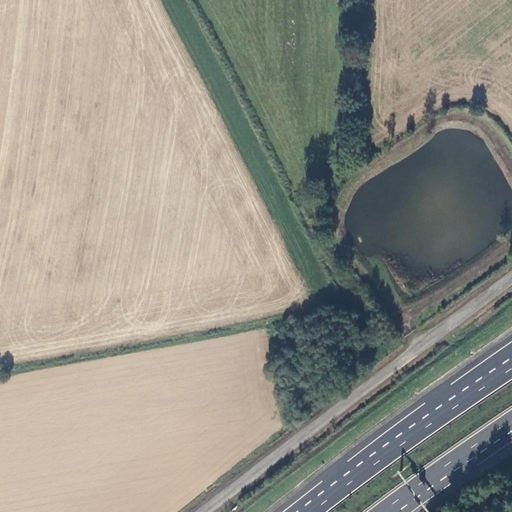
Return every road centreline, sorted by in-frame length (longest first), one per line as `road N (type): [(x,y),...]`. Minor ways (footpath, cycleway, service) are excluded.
road 1 (unclassified): [(209,511),(511,279)]
road 2 (track): [(511,247),(409,319),(368,295),(327,237),(325,210)]
road 3 (trunk): [(511,366),(311,511)]
road 4 (track): [(346,176),(449,111),(486,127),(511,172)]
road 5 (trunk): [(388,511),(511,432)]
